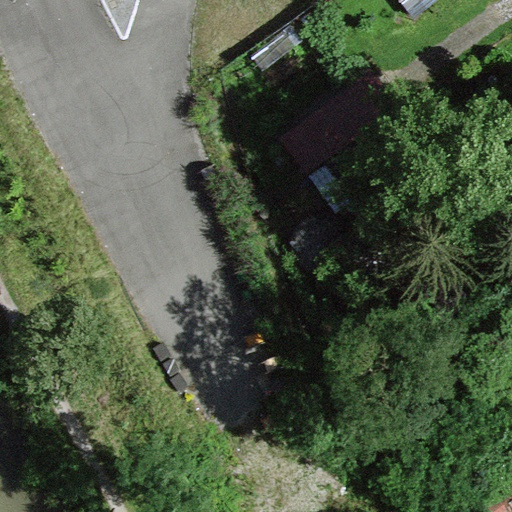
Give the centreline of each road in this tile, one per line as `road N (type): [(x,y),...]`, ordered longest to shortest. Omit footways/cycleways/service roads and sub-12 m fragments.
road 1 (primary): [(135,187),(231,375)]
road 2 (primary): [(40,0),(135,187)]
road 3 (primary): [(135,187),(171,0)]
